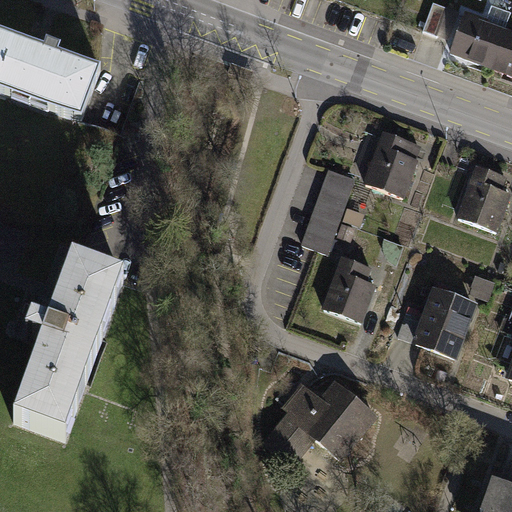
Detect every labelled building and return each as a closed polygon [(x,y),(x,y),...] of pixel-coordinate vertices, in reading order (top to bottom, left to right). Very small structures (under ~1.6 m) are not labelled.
[(490,76),(507,36),(467,19),(450,59),(490,76)] [(511,38),(507,36),(490,76),(511,85),(511,38)] [(0,38),(0,91),(83,122),(100,75),(47,55),(0,38)] [(427,154),(387,139),(368,190),(408,204),(427,154)] [(332,256),(359,181),(309,164),(299,192),(322,200),(306,246),(332,256)] [(511,199),(511,188),(475,174),(458,216),(498,233),(511,199)] [(382,274),(342,259),(322,312),(362,327),(382,274)] [(126,289),(76,271),(17,427),(68,446),(126,289)] [(475,309),(431,294),(412,348),(433,355),(457,363),(475,309)] [(293,416),(267,448),(289,466),(290,465),(289,464),(296,455),(291,451),(298,442),(305,448),(312,439),(340,462),(341,460),(339,459),(372,419),(373,420),(374,418),(356,404),(334,386),(321,403),(311,394),(309,396),(311,397),(303,407),(299,404),(293,409),(291,411),(289,409),(288,411),(293,416)] [(511,511),(511,492),(495,486),(492,485),(481,511),(511,511)]
